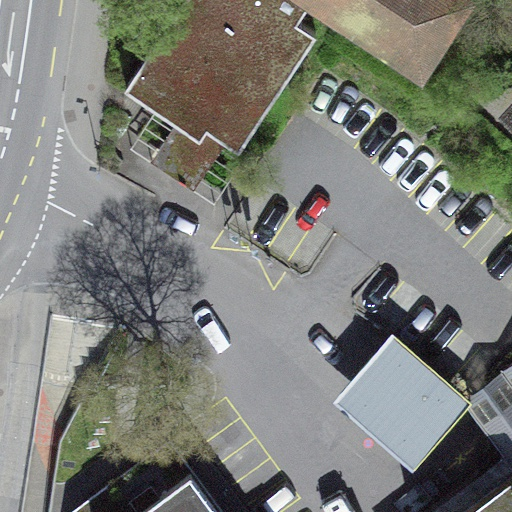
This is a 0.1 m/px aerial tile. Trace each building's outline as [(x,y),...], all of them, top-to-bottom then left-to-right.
[(181,0),(114,96),(223,172),(312,46),(287,29),(298,12),(422,92),(473,14),(450,0),(181,0)] [(511,100),(493,120),(511,138),(511,100)] [(453,389),(404,345),(374,380),(423,423),(453,389)] [(511,511),(511,404),(475,433),(505,476),(456,511),(511,511)] [(146,455),(83,502),(81,511),(221,511),(190,469),(168,485),(146,455)]
